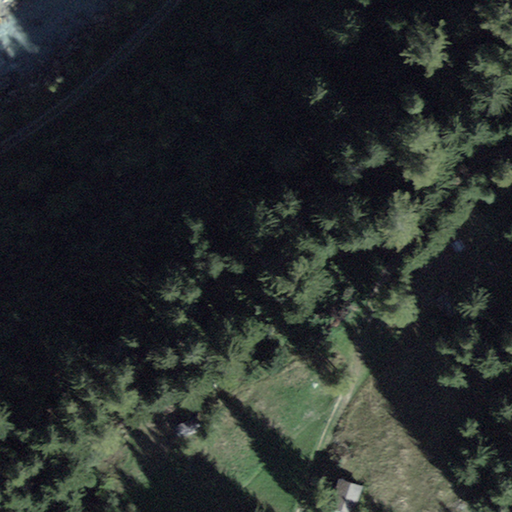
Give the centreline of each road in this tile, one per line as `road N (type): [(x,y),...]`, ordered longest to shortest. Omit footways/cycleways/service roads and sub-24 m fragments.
road 1 (track): [(303,511),(383,272),(442,183),(490,153),(511,149)]
road 2 (track): [(153,0),(117,39),(0,125)]
